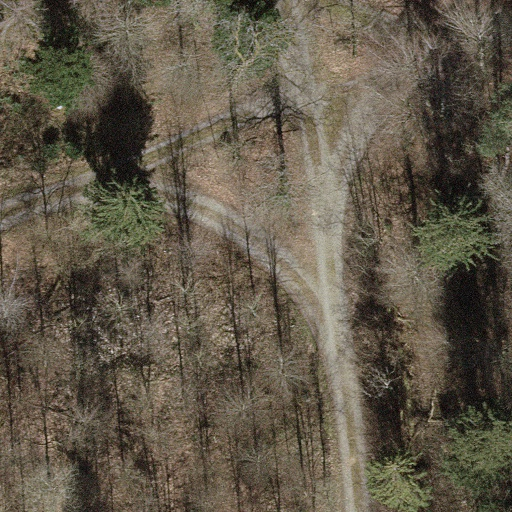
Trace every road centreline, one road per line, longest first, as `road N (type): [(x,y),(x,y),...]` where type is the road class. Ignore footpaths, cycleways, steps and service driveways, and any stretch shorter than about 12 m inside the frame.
road 1 (track): [(0,219),(511,33)]
road 2 (track): [(361,511),(304,113),(277,0)]
road 3 (track): [(136,172),(327,269)]
road 4 (track): [(307,0),(465,51)]
